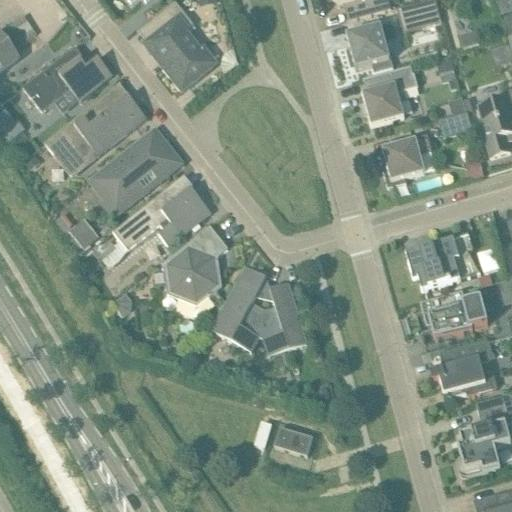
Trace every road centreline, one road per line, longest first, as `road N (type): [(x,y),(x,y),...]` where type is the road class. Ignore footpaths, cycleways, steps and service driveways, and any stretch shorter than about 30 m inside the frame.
road 1 (residential): [(355,233),(275,246),(80,0)]
road 2 (residential): [(432,511),(358,241)]
road 3 (residential): [(355,233),(293,0)]
road 4 (residential): [(358,241),(511,196)]
road 5 (secondary): [(138,511),(96,443),(59,402)]
road 6 (secondary): [(59,402),(111,511)]
